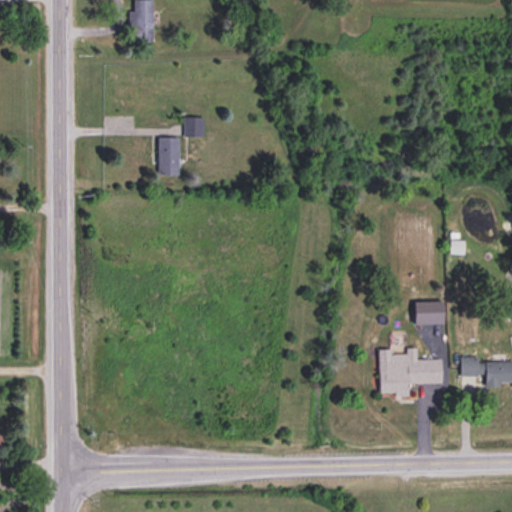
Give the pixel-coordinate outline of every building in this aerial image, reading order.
[(128,11),(128,44),(151,44),(151,0),(132,0),(132,11),(128,11)] [(182,118),(182,138),(203,138),(203,118),(182,118)] [(178,139),(157,139),(157,176),(178,176),(178,139)] [(407,396),(407,385),(441,384),(441,359),(408,360),(408,356),(378,356),(379,397),(407,396)] [(511,363),(478,363),(478,358),(459,358),(459,377),(483,377),(483,386),(511,386),(511,363)]
